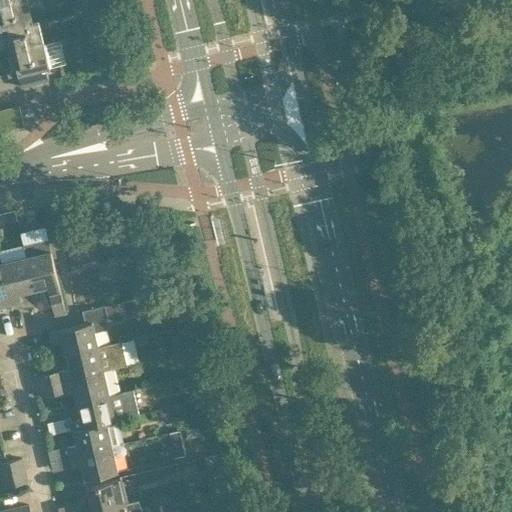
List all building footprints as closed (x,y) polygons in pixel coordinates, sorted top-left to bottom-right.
[(0,29),(39,20),(39,19),(33,21),(28,0),(18,0),(0,4),(0,29)] [(94,11),(99,30),(108,28),(103,9),(94,11)] [(0,39),(5,38),(9,52),(44,44),(39,20),(0,29),(0,39)] [(99,30),(92,32),(94,42),(110,39),(108,28),(99,30)] [(44,44),(9,52),(12,66),(6,67),(9,77),(18,75),(21,86),(49,80),(46,68),(50,67),(44,44)] [(20,105),(8,108),(13,129),(25,126),(20,105)] [(8,108),(0,109),(0,126),(1,132),(13,129),(8,108)] [(0,212),(0,223),(17,219),(15,209),(0,212)] [(24,244),(26,255),(34,288),(48,285),(54,314),(66,312),(48,238),(24,244)] [(26,255),(2,261),(12,303),(21,301),(19,292),(34,288),(26,255)] [(0,303),(1,306),(12,303),(2,261),(0,261),(0,303)] [(183,288),(176,290),(177,296),(183,301),(186,300),(183,288)] [(62,339),(66,353),(98,345),(95,331),(101,329),(108,317),(112,319),(122,317),(125,313),(134,311),(136,307),(134,297),(82,309),(85,321),(50,330),(53,341),(62,339)] [(34,375),(37,386),(104,370),(128,364),(123,339),(98,345),(66,353),(69,367),(34,375)] [(193,348),(182,351),(186,367),(190,370),(198,368),(193,348)] [(74,388),(77,402),(110,394),(104,370),(37,386),(39,396),(74,388)] [(200,372),(179,377),(181,385),(184,387),(202,383),(200,372)] [(71,418),(74,428),(106,421),(116,418),(139,413),(133,388),(110,394),(77,402),(81,416),(71,418)] [(203,401),(184,405),(189,423),(207,419),(203,401)] [(77,442),(67,445),(70,455),(112,445),(107,425),(107,422),(106,421),(74,428),(77,442)] [(200,426),(185,429),(188,438),(202,435),(200,426)] [(181,434),(171,437),(176,456),(186,454),(181,434)] [(165,446),(161,452),(163,458),(174,456),(171,444),(165,446)] [(112,445),(70,455),(72,466),(82,463),(86,478),(118,470),(112,445)] [(218,452),(204,455),(207,469),(221,465),(218,452)] [(0,465),(2,475),(26,469),(23,458),(7,462),(0,463),(0,465)] [(2,475),(5,487),(29,481),(26,469),(2,475)] [(173,479),(170,482),(172,491),(187,487),(185,476),(173,479)] [(86,503),(88,510),(127,501),(121,477),(87,485),(91,502),(86,503)] [(187,487),(172,491),(174,500),(178,502),(190,499),(187,487)] [(143,511),(142,506),(140,507),(138,498),(127,501),(88,510),(87,511),(143,511)] [(61,511),(78,511),(76,501),(60,504),(61,511)]
